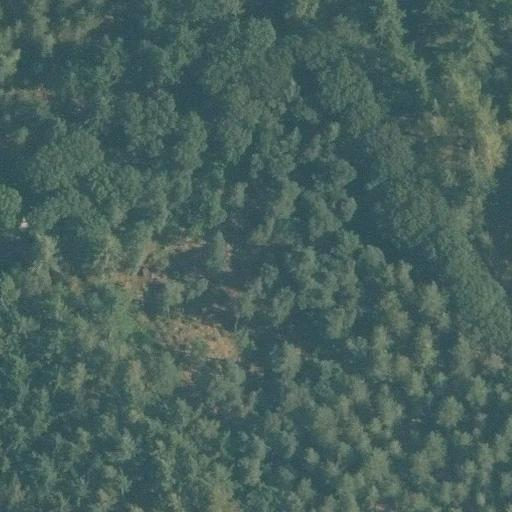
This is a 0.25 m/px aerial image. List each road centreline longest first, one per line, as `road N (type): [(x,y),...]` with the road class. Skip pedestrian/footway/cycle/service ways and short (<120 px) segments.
road 1 (unclassified): [(0,252),(383,0)]
road 2 (track): [(311,46),(511,349)]
